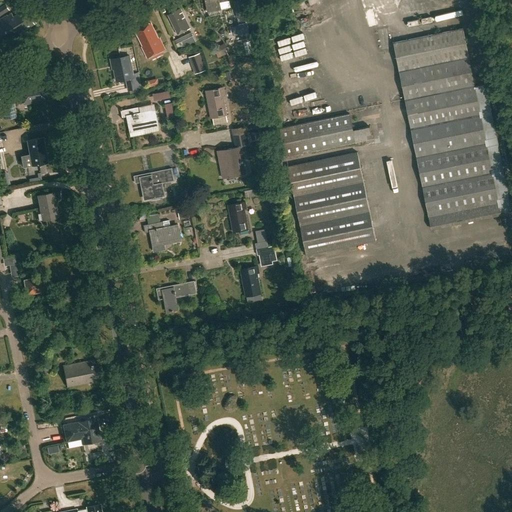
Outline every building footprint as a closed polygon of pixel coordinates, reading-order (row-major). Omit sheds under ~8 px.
[(204,0),(207,12),(221,9),(220,2),(231,0),(204,0)] [(243,0),(236,0),(233,1),(237,18),(247,16),(243,0)] [(0,7),(0,16),(10,10),(6,4),(0,7)] [(190,28),(180,8),(168,14),(178,34),(190,28)] [(12,13),(0,20),(0,38),(5,47),(25,34),(23,31),(35,23),(27,9),(14,17),(12,13)] [(158,38),(151,24),(136,31),(143,46),(142,47),(147,57),(165,49),(159,38),(158,38)] [(232,27),(234,35),(249,32),(248,24),(232,27)] [(501,215),(475,87),(463,28),(394,42),(432,229),(501,215)] [(179,48),(185,46),(195,41),(194,38),(191,32),(175,40),(179,48)] [(221,50),(224,55),(231,52),(228,46),(227,47),(221,50)] [(200,52),(188,57),(195,74),(207,69),(200,52)] [(133,73),(129,56),(111,59),(113,69),(114,69),(117,81),(125,79),(128,90),(141,87),(138,72),(133,73)] [(149,80),(151,88),(160,85),(158,78),(149,80)] [(42,87),(42,83),(21,87),(24,104),(45,100),(44,97),(47,96),(45,86),(42,87)] [(223,87),(206,91),(211,117),(212,117),(226,114),(222,94),(224,93),(223,87)] [(155,102),(166,102),(166,98),(172,98),(172,92),(156,92),(155,102)] [(16,117),(13,101),(1,103),(5,119),(16,117)] [(172,103),(165,104),(168,119),(175,118),(172,103)] [(141,113),(140,106),(121,110),(122,117),(128,116),(131,130),(157,125),(155,110),(141,113)] [(312,150),(355,141),(373,138),(370,126),(353,130),(350,114),(280,128),(286,156),(303,152),(303,150),(311,148),(312,150)] [(229,116),(214,118),(215,125),(230,123),(229,116)] [(245,126),(233,129),(234,135),(246,133),(245,126)] [(248,143),(246,133),(234,135),(236,146),(248,143)] [(47,162),(43,137),(27,140),(32,165),(47,162)] [(238,147),(218,151),(223,177),(225,177),(225,178),(247,174),(244,158),(245,158),(243,148),(238,149),(238,147)] [(357,150),(288,164),(306,254),(376,241),(357,150)] [(174,180),(172,168),(134,175),(136,183),(142,181),(145,198),(164,194),(161,183),(174,180)] [(245,191),(246,198),(258,196),(257,188),(245,191)] [(58,217),(53,192),(38,195),(42,220),(58,217)] [(246,208),(245,201),(228,205),(233,231),(248,228),(244,208),(246,208)] [(187,207),(178,208),(180,219),(189,217),(187,207)] [(163,221),(144,225),(145,232),(150,231),(154,250),(165,248),(163,243),(181,239),(178,225),(164,227),(163,221)] [(256,249),(268,246),(265,229),(255,230),(258,242),(255,243),(256,249)] [(268,246),(256,249),(257,254),(269,252),(268,246)] [(269,255),(260,256),(262,266),(271,264),(269,255)] [(6,259),(7,269),(21,266),(19,257),(6,259)] [(259,271),(258,265),(241,268),(246,295),(247,302),(255,300),(254,294),(261,293),(257,272),(259,271)] [(42,275),(40,276),(23,279),(26,295),(40,292),(46,290),(42,275)] [(197,293),(194,280),(156,288),(158,295),(164,294),(167,311),(178,309),(175,297),(197,293)] [(37,361),(39,373),(52,370),(50,359),(37,361)] [(96,363),(95,359),(64,365),(68,386),(95,381),(95,377),(100,376),(97,362),(96,363)] [(100,439),(96,418),(73,422),(72,419),(65,421),(66,424),(63,424),(67,441),(81,438),(82,443),(100,439)] [(53,446),(47,447),(48,454),(55,453),(59,452),(57,445),(53,446)] [(236,460),(223,462),(226,471),(237,470),(236,460)] [(157,510),(165,507),(162,501),(155,504),(157,510)]
